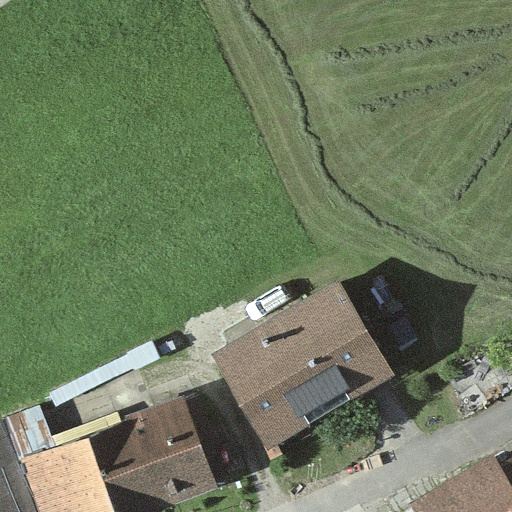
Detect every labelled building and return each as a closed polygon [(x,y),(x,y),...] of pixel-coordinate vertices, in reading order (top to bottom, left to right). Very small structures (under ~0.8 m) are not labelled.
[(219,363),(256,427),(375,356),(337,293),(293,320),(260,339),(219,363)] [(113,511),(221,472),(189,392),(12,458),(27,494),(33,511),(113,511)] [(511,511),(511,451),(419,501),(415,503),(420,511),(511,511)] [(0,511),(9,511),(0,491),(0,511)] [(390,505),(385,496),(354,511),(420,511),(415,503),(419,501),(414,492),(390,505)]
